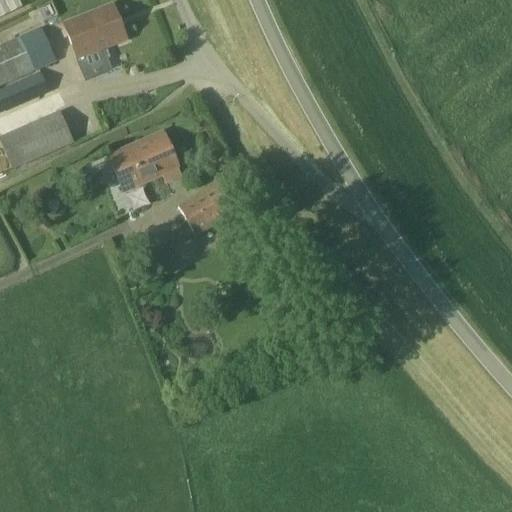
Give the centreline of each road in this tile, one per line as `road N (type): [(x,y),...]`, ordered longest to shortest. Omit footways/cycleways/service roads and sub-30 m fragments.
road 1 (track): [(348,0),(434,150),(511,251)]
road 2 (unclassified): [(376,218),(320,177),(214,71),(177,0)]
road 3 (tertiary): [(376,218),(309,102),(265,0)]
road 4 (tertiary): [(511,390),(376,218)]
